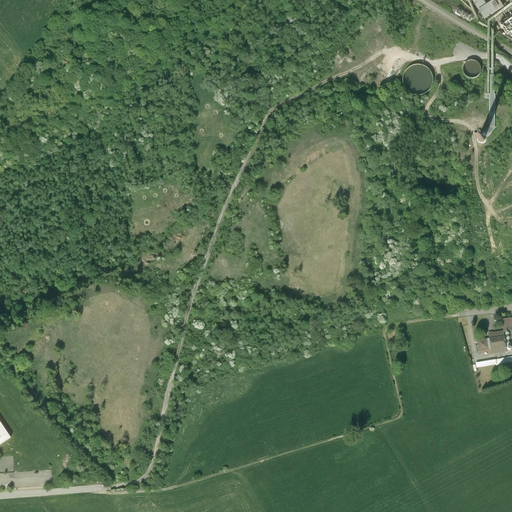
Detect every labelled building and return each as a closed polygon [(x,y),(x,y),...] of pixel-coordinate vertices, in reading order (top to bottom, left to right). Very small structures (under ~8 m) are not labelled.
[(472,0),(484,19),(503,7),(499,0),(494,0),(486,5),(483,0),(472,0)] [(494,119),(491,75),(490,75),(486,75),(487,94),(487,112),(475,102),(470,107),(489,126),(479,134),(481,136),(482,137),(484,138),(488,139),(502,123),(496,116),(494,119)] [(511,319),(500,321),(502,334),(490,336),(491,341),(476,343),(478,354),(505,350),(506,352),(511,351),(511,319)] [(475,369),(511,363),(511,357),(474,364),(475,369)] [(0,445),(11,438),(0,422),(0,445)]
